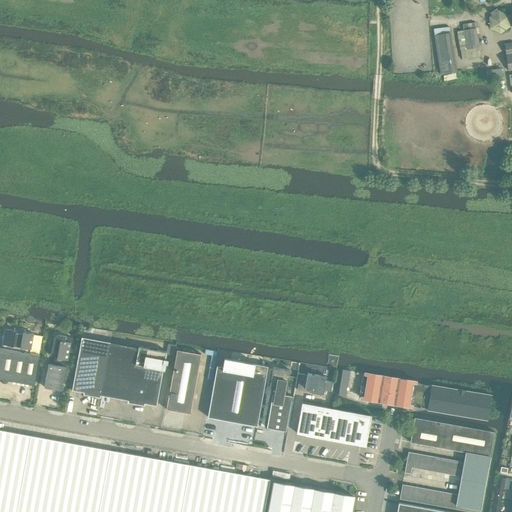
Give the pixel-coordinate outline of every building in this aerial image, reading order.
[(488,17),(489,28),(500,33),(510,27),(508,15),(498,10),(488,17)] [(480,58),(478,47),(474,22),(462,24),(463,30),(457,31),(462,59),(467,58),(467,60),(480,58)] [(440,74),(456,72),(449,26),(433,29),(440,74)] [(508,71),(511,69),(511,43),(503,44),(508,71)] [(455,73),(442,75),(443,81),(456,78),(455,73)] [(2,347),(40,354),(43,336),(33,334),(34,333),(25,331),(26,329),(15,327),(14,329),(5,328),(2,347)] [(56,353),(54,364),(66,367),(71,342),(70,342),(71,337),(66,336),(60,334),(58,335),(56,335),(55,337),(54,338),(52,352),(56,353)] [(100,397),(101,395),(111,342),(82,337),(72,390),(84,392),(83,394),(100,397)] [(111,342),(101,395),(128,400),(128,402),(144,405),(145,403),(157,405),(167,352),(111,342)] [(2,347),(0,347),(0,378),(34,385),(40,354),(2,347)] [(177,349),(166,409),(190,413),(201,354),(177,349)] [(217,365),(207,417),(257,426),(267,366),(255,364),(225,358),(224,358),(223,366),(217,365)] [(66,367),(54,364),(48,363),(44,386),(62,390),(66,367)] [(284,394),(285,389),(287,390),(290,370),(274,367),(270,387),(271,387),(270,393),(273,393),(266,427),(285,431),(292,396),(284,394)] [(365,372),(360,397),(412,405),(416,381),(365,372)] [(300,373),(297,389),(298,389),(298,386),(310,388),(309,391),(324,394),(324,390),(331,391),(333,382),(326,380),(327,377),(308,373),(307,375),(300,373)] [(341,377),(340,385),(347,386),(349,378),(341,377)] [(412,405),(427,409),(487,419),(487,417),(487,415),(488,414),(491,394),(432,384),(430,384),(428,384),(426,384),(423,384),(421,383),(419,383),(418,382),(416,381),(412,405)] [(365,445),(371,415),(302,402),(297,433),(365,445)] [(410,441),(490,456),(494,431),(414,417),(412,430),(410,441)] [(0,429),(0,511),(262,511),(269,479),(250,475),(248,475),(236,473),(233,472),(201,466),(191,464),(117,451),(110,450),(110,449),(49,438),(47,438),(27,434),(24,433),(0,429)] [(408,453),(404,472),(410,473),(411,467),(412,467),(414,453),(408,451),(408,453)] [(414,453),(412,467),(418,468),(420,454),(414,453)] [(420,454),(418,468),(424,470),(427,455),(420,454)] [(427,455),(424,470),(430,471),(433,456),(427,455)] [(433,456),(430,471),(436,472),(439,457),(433,456)] [(439,457),(436,472),(442,473),(445,458),(439,457)] [(445,458),(442,473),(448,474),(451,459),(445,458)] [(451,459),(448,474),(454,475),(457,460),(451,459)] [(457,460),(454,475),(461,476),(463,462),(457,460)] [(348,511),(352,495),(273,481),(267,511),(348,511)] [(401,491),(399,499),(405,500),(408,485),(402,484),(401,491)] [(408,485),(405,500),(412,501),(414,486),(408,485)] [(414,486),(412,501),(418,502),(421,488),(414,486)] [(421,488),(418,502),(424,503),(427,489),(421,488)] [(427,489),(424,503),(430,505),(433,490),(427,489)] [(433,490),(430,505),(436,506),(439,491),(433,490)] [(439,491),(436,506),(442,507),(445,492),(439,491)] [(445,492),(442,507),(448,508),(451,493),(445,492)] [(451,493),(448,508),(455,509),(457,495),(451,493)] [(448,511),(399,503),(397,511),(448,511)]
